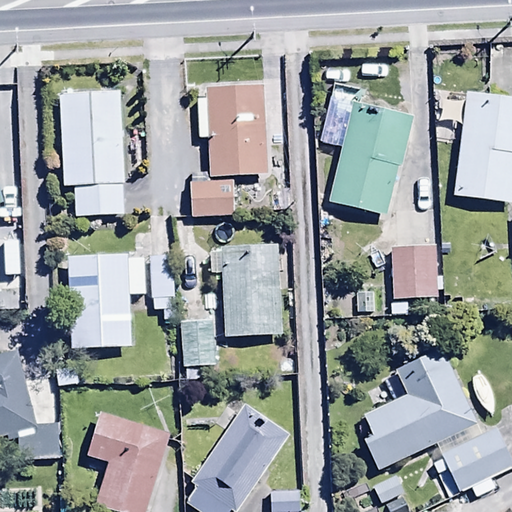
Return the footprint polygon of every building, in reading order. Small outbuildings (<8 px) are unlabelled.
[(388,224),(412,121),(357,107),(360,94),(335,87),(321,147),(342,152),(328,209),(388,224)] [(267,179),(263,92),(207,95),(207,104),(197,105),(199,144),(208,143),(210,182),(267,179)] [(127,220),(122,96),(60,99),(64,193),(76,192),(77,223),(127,220)] [(511,102),(466,97),(452,200),(511,208),(511,207),(511,102)] [(233,186),(188,189),(191,224),(236,221),(233,186)] [(287,250),(219,252),(220,258),(211,258),(212,278),(220,278),(222,342),(281,340),(280,296),(289,295),(287,250)] [(437,250),(390,252),(392,305),(440,303),(437,250)] [(127,258),(69,261),(73,357),(134,354),(131,300),(147,299),(145,264),(127,265),(127,258)] [(173,259),(149,261),(152,315),(161,315),(162,326),(177,325),(173,259)] [(214,325),(181,328),(184,374),(217,371),(214,325)] [(364,446),(378,476),(480,427),(443,352),(397,374),(408,398),(364,419),(374,441),(364,446)] [(36,429),(18,357),(0,361),(0,442),(18,438),(19,466),(58,465),(57,429),(36,429)] [(288,441),(245,410),(190,487),(197,491),(185,507),(191,511),(243,511),(267,478),(264,476),(288,441)] [(147,511),(169,439),(100,419),(88,460),(109,466),(96,511),(147,511)] [(450,505),(511,470),(511,466),(494,433),(430,468),(450,505)] [(407,511),(394,481),(371,491),(379,511),(386,509),(387,511),(407,511)] [(301,511),(301,494),(269,495),(269,511),(301,511)]
